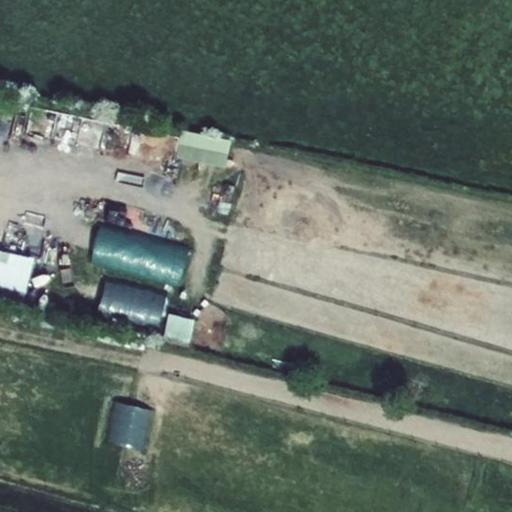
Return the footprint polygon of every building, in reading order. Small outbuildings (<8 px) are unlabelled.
[(181,130),(178,158),(228,164),(231,136),(181,130)] [(182,281),(190,239),(100,222),(92,264),(182,281)] [(0,247),(0,293),(24,299),(35,256),(0,247)] [(154,330),(165,292),(107,275),(96,314),(154,330)] [(165,334),(190,341),(196,318),(171,312),(165,334)]
